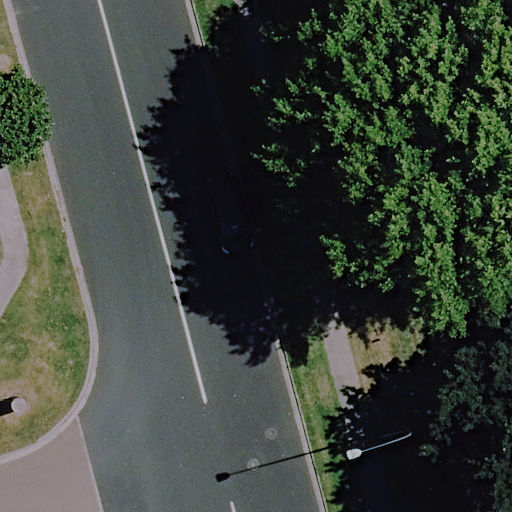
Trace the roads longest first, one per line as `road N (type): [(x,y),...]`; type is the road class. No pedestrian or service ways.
road 1 (tertiary): [(219,470),(97,0)]
road 2 (residential): [(219,470),(65,511)]
